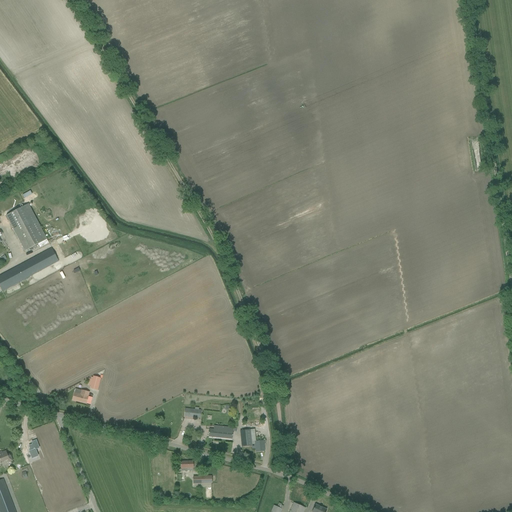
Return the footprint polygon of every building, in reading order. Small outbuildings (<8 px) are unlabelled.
[(6,216),(25,251),(47,239),(29,204),(6,216)] [(0,276),(0,286),(2,291),(59,262),(52,249),(0,276)] [(90,388),(97,390),(100,378),(93,376),(90,388)] [(86,404),(89,392),(81,390),(81,391),(75,389),(72,400),(86,404)] [(184,416),(200,418),(201,410),(185,408),(184,416)] [(209,437),(232,439),(232,434),(233,428),(217,426),(217,430),(209,429),(209,432),(209,437)] [(240,431),(242,447),(252,446),(250,430),(240,431)] [(29,446),(31,451),(29,451),(32,459),(38,457),(35,450),(39,448),(36,441),(32,442),(33,445),(29,446)] [(255,446),(256,452),(264,451),(264,445),(265,445),(264,441),(254,442),(254,446),(255,446)] [(0,461),(1,461),(1,462),(8,460),(9,463),(13,461),(10,454),(7,455),(6,451),(2,453),(2,452),(0,452),(0,461)] [(193,462),(181,462),(181,471),(189,471),(189,469),(193,469),(193,462)] [(15,511),(5,485),(3,479),(0,480),(0,511),(15,511)] [(303,511),(305,508),(293,503),(289,511),(280,511),(282,510),(274,506),(271,511),(303,511)]
